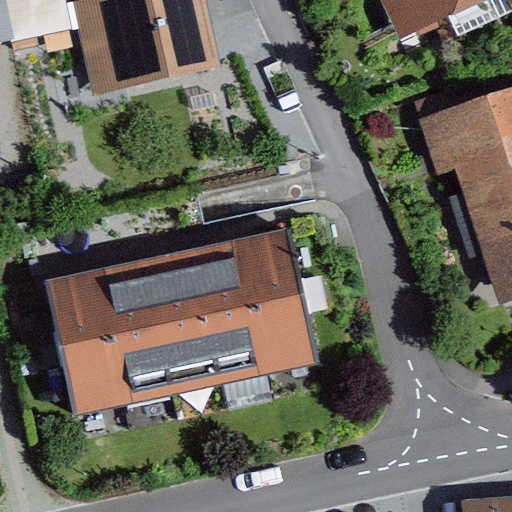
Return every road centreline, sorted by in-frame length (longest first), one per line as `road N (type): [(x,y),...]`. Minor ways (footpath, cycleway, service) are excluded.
road 1 (residential): [(271,0),(365,210),(454,453)]
road 2 (residential): [(454,453),(184,511)]
